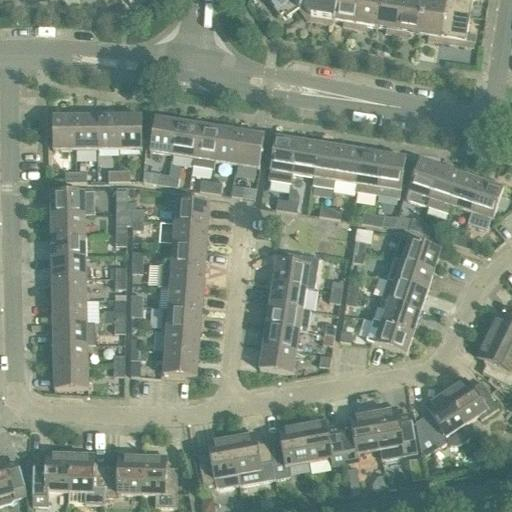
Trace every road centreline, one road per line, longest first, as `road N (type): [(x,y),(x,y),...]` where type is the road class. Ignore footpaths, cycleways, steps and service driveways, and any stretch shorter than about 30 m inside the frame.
road 1 (residential): [(18,413),(18,52)]
road 2 (residential): [(227,405),(438,367),(474,291),(511,260)]
road 3 (tertiary): [(492,120),(188,72)]
road 4 (residential): [(18,413),(179,418),(227,405)]
road 5 (residential): [(227,405),(243,205)]
road 6 (residential): [(18,52),(188,72)]
